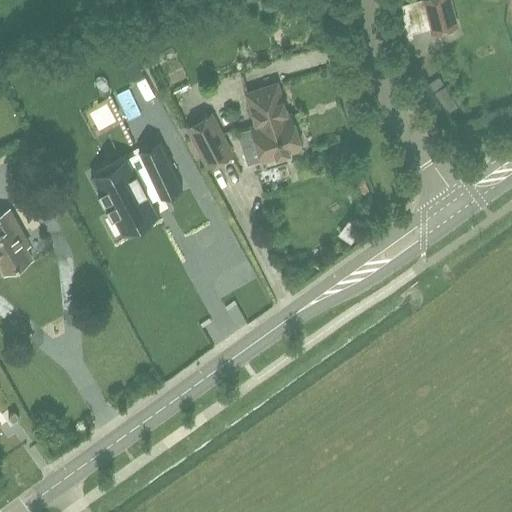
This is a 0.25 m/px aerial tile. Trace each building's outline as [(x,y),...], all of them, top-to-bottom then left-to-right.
[(422,0),(430,25),(432,32),(456,25),(448,0),(422,0)] [(202,24),(196,6),(168,15),(174,33),(202,24)] [(123,107),(107,74),(52,101),(68,134),(123,107)] [(248,93),(258,125),(252,127),(263,159),(301,146),(300,143),(302,139),(299,129),(295,127),(291,114),(287,115),(276,83),(248,93)] [(446,111),(458,104),(447,87),(436,94),(446,111)] [(211,114),(188,125),(209,165),(231,154),(211,114)] [(157,210),(149,195),(157,190),(158,191),(180,181),(160,140),(138,150),(146,166),(136,171),(128,157),(112,166),(92,176),(112,214),(120,230),(137,220),(157,210)] [(0,262),(5,271),(31,257),(21,238),(24,236),(9,208),(0,212),(0,262)]
